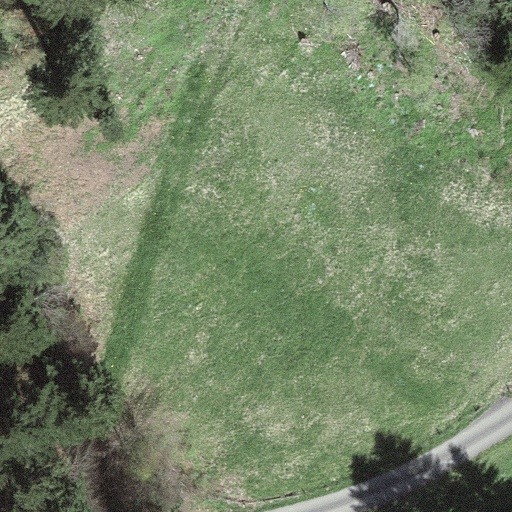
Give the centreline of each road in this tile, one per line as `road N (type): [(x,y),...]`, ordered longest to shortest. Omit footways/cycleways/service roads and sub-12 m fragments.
road 1 (track): [(44,511),(84,445),(188,132),(243,0)]
road 2 (track): [(318,511),(388,493),(511,417)]
